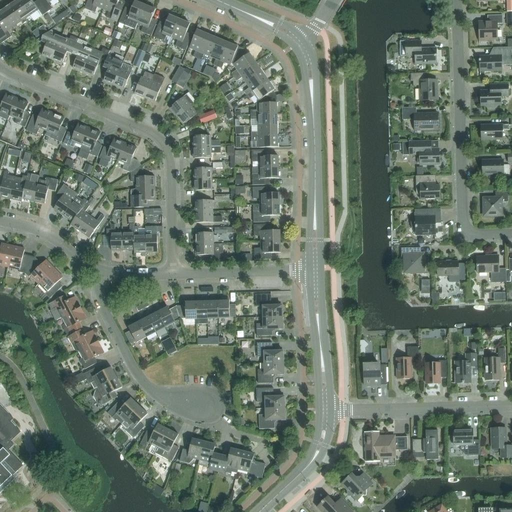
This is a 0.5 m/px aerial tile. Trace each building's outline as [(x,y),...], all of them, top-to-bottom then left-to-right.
[(18,0),(16,0),(9,5),(21,21),(29,15),(18,0)] [(31,0),(18,0),(29,15),(38,10),(42,16),(47,12),(39,1),(35,5),(31,0)] [(41,0),(39,1),(47,12),(52,9),(48,3),(51,0),(41,0)] [(103,9),(106,0),(88,0),(84,9),(95,13),(98,7),(103,9)] [(106,0),(103,9),(109,12),(106,18),(117,22),(122,10),(116,8),(119,0),(106,0)] [(138,24),(145,5),(135,1),(130,14),(124,11),(119,23),(135,30),(138,24)] [(9,5),(1,10),(12,27),(21,21),(9,5)] [(74,5),(69,8),(73,14),(78,11),(74,5)] [(155,10),(145,5),(138,24),(143,26),(141,32),(151,36),(156,25),(150,22),(155,10)] [(0,27),(0,28),(0,27),(0,41),(1,43),(12,36),(8,30),(12,27),(1,10),(0,10),(0,27)] [(48,15),(45,17),(50,25),(54,23),(48,15)] [(172,38),(180,20),(169,15),(164,28),(158,25),(153,37),(164,42),(166,35),(172,38)] [(497,24),(502,24),(502,15),(487,16),(487,22),(478,22),(479,41),(487,41),(487,40),(497,40),(497,24)] [(180,20),(172,38),(178,40),(175,46),(186,51),(191,39),(185,36),(190,24),(180,20)] [(42,34),(39,29),(34,33),(37,37),(42,34)] [(193,57),(197,59),(207,34),(197,30),(189,48),(195,51),(193,57)] [(51,31),(36,41),(46,45),(42,55),(52,60),(62,37),(53,33),(51,31)] [(204,54),(210,57),(217,39),(207,34),(197,59),(201,60),(204,54)] [(62,37),(52,60),(62,64),(67,54),(72,56),(79,39),(71,36),(69,40),(62,37)] [(79,39),(72,56),(77,58),(73,68),(83,72),(93,50),(86,47),(88,43),(79,39)] [(213,65),(217,67),(228,43),(217,39),(210,57),(216,59),(213,65)] [(421,41),(406,42),(400,42),(400,56),(415,56),(415,65),(436,64),(436,48),(421,49),(421,41)] [(230,65),(231,64),(238,47),(228,43),(217,67),(222,69),(224,63),(230,65)] [(148,45),(146,52),(152,55),(156,47),(149,44),(148,45)] [(231,74),(234,78),(256,63),(249,53),(248,55),(244,49),(244,50),(238,47),(231,64),(233,65),(237,70),(231,74)] [(497,56),(479,57),(480,72),(502,71),(501,65),(511,65),(511,48),(497,48),(497,56)] [(93,50),(83,72),(93,77),(98,66),(99,66),(102,64),(104,65),(108,55),(110,51),(103,49),(101,53),(93,50)] [(151,56),(145,54),(143,61),(148,63),(151,56)] [(104,65),(103,68),(108,70),(103,81),(114,85),(121,69),(123,63),(124,62),(108,55),(104,65)] [(136,57),(133,66),(138,68),(142,59),(136,57)] [(174,57),(172,63),(179,66),(182,60),(174,57)] [(121,69),(114,85),(124,89),(131,73),(133,69),(132,67),(123,63),(121,69)] [(242,78),(246,83),(262,72),(256,63),(234,78),(237,81),(242,78)] [(185,69),(180,67),(171,81),(176,84),(183,71),(185,69)] [(244,92),(247,96),(268,81),(262,72),(246,83),(249,88),(244,92)] [(141,78),(134,94),(145,98),(151,82),(154,77),(145,73),(143,78),(141,78)] [(215,74),(213,79),(216,83),(217,83),(221,76),(215,74)] [(420,101),(437,101),(437,80),(425,81),(425,74),(411,74),(411,81),(413,81),(413,86),(420,86),(420,101)] [(151,82),(145,98),(155,102),(162,86),(165,79),(155,75),(154,77),(151,82)] [(258,101),(259,103),(277,103),(277,101),(276,96),(277,96),(273,91),(275,90),(268,81),(247,96),(249,99),(255,96),(258,101)] [(224,85),(219,88),(223,95),(228,91),(224,85)] [(490,91),(480,92),(481,106),(501,105),(501,97),(508,97),(508,85),(497,85),(489,85),(490,91)] [(10,116),(17,98),(6,94),(2,105),(0,104),(0,117),(2,118),(3,113),(10,116)] [(186,94),(183,97),(170,108),(177,117),(190,106),(191,106),(194,103),(186,94)] [(17,98),(10,116),(17,119),(15,123),(25,128),(30,116),(24,114),(28,103),(17,98)] [(251,110),(251,115),(277,114),(277,103),(259,103),(257,104),(257,110),(251,110)] [(177,117),(184,126),(198,114),(191,106),(190,106),(177,117)] [(415,131),(438,130),(438,113),(423,114),(423,115),(416,115),(416,108),(402,108),(402,120),(414,120),(415,131)] [(46,131),(54,113),(43,109),(38,120),(32,117),(26,131),(37,135),(40,128),(46,131)] [(202,124),(217,118),(214,111),(199,117),(202,124)] [(54,113),(46,131),(53,134),(51,138),(61,143),(66,131),(60,129),(65,118),(54,113)] [(257,119),(258,126),(277,125),(277,114),(251,115),(251,120),(257,119)] [(76,143),(82,146),(90,128),(79,124),(74,135),(68,132),(63,144),(74,148),(76,143)] [(251,132),(251,137),(278,136),(277,125),(258,126),(258,132),(251,132)] [(481,125),(482,140),(502,140),(502,130),(509,130),(509,125),(481,125)] [(96,144),(100,133),(90,128),(82,146),(81,151),(87,154),(97,158),(102,146),(96,144)] [(193,147),(221,147),(221,143),(219,140),(210,141),(210,136),(193,136),(193,147)] [(278,136),(251,137),(251,142),(258,141),(258,148),(278,148),(278,136)] [(111,158),(118,161),(126,143),(114,139),(110,150),(104,147),(99,159),(110,163),(111,158)] [(409,142),(403,142),(403,144),(403,151),(403,156),(409,155),(420,155),(420,165),(439,165),(439,149),(431,150),(430,141),(423,142),(409,142)] [(126,143),(118,161),(124,164),(122,170),(130,173),(141,166),(138,161),(132,159),(137,148),(126,143)] [(221,147),(193,147),(194,159),(211,158),(211,154),(221,154),(221,147)] [(259,162),(259,168),(278,167),(278,156),(265,156),(265,150),(252,151),(252,162),(259,162)] [(246,161),(245,151),(235,151),(235,156),(235,162),(246,161)] [(483,175),(503,175),(503,174),(509,174),(509,165),(503,165),(503,160),(482,160),(483,175)] [(88,164),(85,172),(90,174),(94,166),(88,164)] [(141,166),(130,173),(131,183),(136,182),(136,190),(155,189),(155,177),(143,177),(143,168),(141,166)] [(278,167),(259,168),(259,174),(252,174),(253,186),(265,185),(265,179),(279,179),(278,167)] [(194,169),(194,180),(212,179),(211,168),(194,169)] [(10,201),(15,177),(8,175),(9,172),(5,171),(0,191),(0,196),(10,199),(10,201)] [(22,199),(33,201),(33,203),(37,184),(30,182),(32,174),(28,174),(27,177),(22,199)] [(244,175),(236,176),(236,187),(242,187),(242,185),(244,185),(244,175)] [(22,179),(15,177),(10,201),(11,199),(22,202),(22,199),(27,177),(23,176),(22,179)] [(420,200),(440,199),(440,186),(436,186),(436,176),(415,176),(416,194),(420,198),(420,200)] [(58,181),(50,179),(46,178),(45,181),(39,180),(38,184),(37,184),(33,203),(34,201),(45,204),(48,190),(56,192),(58,181)] [(87,178),(83,183),(89,187),(93,182),(87,178)] [(212,179),(194,180),(194,191),(212,190),(212,179)] [(78,195),(72,190),(69,188),(64,185),(57,194),(56,197),(60,200),(54,209),(63,216),(77,196),(78,195)] [(260,199),(260,205),(279,205),(279,193),(266,194),(265,187),(253,188),(253,199),(260,199)] [(131,208),(144,208),(143,201),(156,201),(155,189),(136,190),(136,197),(131,197),(131,208)] [(483,198),(484,216),(502,216),(501,203),(508,202),(507,192),(495,192),(495,198),(483,198)] [(63,216),(72,222),(73,222),(86,204),(88,201),(84,199),(83,201),(77,196),(63,216)] [(195,201),(195,212),(212,212),(212,200),(195,201)] [(73,222),(72,222),(71,225),(80,231),(90,217),(85,213),(89,206),(86,204),(73,222)] [(279,205),(260,205),(260,211),(253,211),(254,223),(266,222),(266,216),(280,216),(279,205)] [(439,217),(441,217),(440,209),(415,210),(415,218),(411,221),(411,228),(415,228),(415,235),(436,235),(435,223),(439,223),(439,217)] [(195,223),(213,223),(222,223),(222,217),(213,217),(212,212),(195,212),(195,223)] [(90,217),(80,231),(90,238),(105,217),(101,215),(96,221),(90,217)] [(129,232),(122,233),(123,251),(134,250),(135,250),(134,227),(134,224),(129,224),(129,232)] [(123,251),(122,233),(115,233),(115,225),(110,225),(110,229),(111,235),(111,251),(123,251)] [(260,236),(261,242),(280,242),(280,231),(267,231),(266,225),(254,225),(254,236),(260,236)] [(134,253),(142,253),(142,257),(146,257),(146,254),(146,253),(145,235),(138,235),(138,227),(134,227),(135,250),(134,250),(134,253)] [(158,253),(157,227),(152,227),(152,235),(145,235),(146,253),(158,253)] [(196,233),(196,244),(213,244),(213,233),(196,233)] [(280,242),(261,242),(261,248),(254,249),(254,260),(267,260),(267,254),(281,253),(280,242)] [(0,265),(8,268),(13,246),(1,244),(0,249),(0,265)] [(213,244),(196,244),(196,256),(213,255),(214,255),(221,255),(221,254),(220,244),(213,244)] [(13,246),(8,268),(20,270),(19,273),(26,274),(33,260),(23,258),(25,249),(13,246)] [(405,274),(424,273),(424,270),(423,254),(421,254),(421,248),(401,248),(401,262),(404,262),(405,274)] [(491,283),(506,283),(506,269),(499,269),(498,256),(490,256),(490,257),(476,257),(477,273),(491,273),(491,283)] [(33,260),(26,274),(29,277),(31,276),(39,284),(54,269),(46,260),(39,267),(33,260)] [(437,276),(449,276),(449,283),(459,282),(459,280),(465,280),(465,264),(458,264),(458,262),(437,262),(437,276)] [(54,269),(39,284),(47,292),(45,294),(50,299),(62,287),(57,283),(63,278),(54,269)] [(263,307),(263,318),(282,317),(282,306),(271,306),(271,294),(256,295),(256,307),(263,307)] [(61,298),(50,303),(48,304),(51,310),(50,311),(55,321),(62,318),(81,308),(78,303),(77,303),(75,298),(64,303),(61,298)] [(208,319),(219,319),(218,302),(213,302),(213,299),(207,300),(208,319)] [(218,302),(219,319),(230,318),(236,318),(235,305),(229,305),(229,299),(223,299),(223,302),(218,302)] [(177,306),(180,319),(186,319),(186,320),(197,319),(197,302),(192,302),(192,300),(185,300),(185,306),(177,306)] [(208,319),(207,300),(201,300),(201,302),(197,302),(197,319),(197,324),(208,324),(208,319)] [(158,312),(166,328),(175,322),(175,321),(180,319),(177,306),(169,310),(166,305),(161,308),(162,310),(158,312)] [(83,314),(81,308),(62,318),(65,324),(62,326),(67,336),(78,330),(75,325),(86,319),(83,314)] [(156,333),(166,328),(158,312),(153,315),(152,312),(147,315),(156,333)] [(146,338),(156,333),(147,315),(142,318),(143,320),(138,322),(146,338)] [(257,324),(257,329),(257,336),(272,336),(272,329),(282,329),(282,317),(263,318),(263,324),(257,324)] [(136,343),(146,338),(138,322),(134,325),(133,323),(127,325),(130,331),(125,334),(131,345),(136,342),(136,343)] [(68,337),(75,350),(76,351),(78,352),(79,352),(80,352),(98,342),(96,337),(95,337),(92,331),(82,337),(79,332),(68,337)] [(98,342),(80,352),(83,358),(80,360),(85,369),(96,364),(93,358),(103,353),(101,348),(101,347),(98,342)] [(264,357),(264,363),(283,363),(283,351),(272,351),(272,343),(257,343),(257,357),(264,357)] [(174,344),(165,349),(168,356),(177,351),(174,344)] [(397,379),(411,379),(411,360),(419,360),(418,347),(407,347),(408,358),(396,359),(397,379)] [(486,381),(499,380),(499,364),(505,363),(505,349),(498,349),(498,358),(485,359),(486,381)] [(452,383),(471,383),(471,366),(477,366),(476,354),(466,355),(466,362),(455,362),(455,383),(452,383)] [(426,364),(426,384),(440,384),(439,378),(447,378),(446,361),(439,361),(439,363),(426,364)] [(283,363),(264,363),(264,370),(258,370),(258,384),(273,383),(273,375),(284,375),(283,363)] [(371,363),(364,363),(364,386),(380,386),(380,385),(387,385),(386,365),(380,365),(371,365),(371,363)] [(82,373),(73,378),(76,384),(87,379),(89,384),(91,383),(94,389),(117,377),(111,367),(98,374),(95,368),(84,374),(82,373)] [(99,407),(112,400),(118,397),(115,391),(122,388),(117,377),(94,389),(95,391),(94,397),(99,407)] [(265,402),(266,409),(285,408),(284,397),(274,397),(273,388),(256,389),(257,403),(265,402)] [(117,420),(122,424),(139,406),(131,398),(121,409),(116,404),(107,413),(116,421),(117,420)] [(0,493),(14,480),(12,479),(14,477),(13,476),(21,468),(20,466),(22,464),(9,450),(14,445),(11,442),(19,434),(17,432),(19,430),(11,422),(12,421),(10,419),(12,417),(0,404),(0,493)] [(139,406),(122,424),(127,429),(125,430),(133,438),(142,429),(138,425),(148,414),(139,406)] [(285,408),(266,409),(266,415),(259,415),(260,429),(275,429),(274,420),(285,420),(285,408)] [(140,445),(150,450),(149,452),(155,456),(156,454),(157,452),(157,451),(168,429),(158,424),(151,437),(146,434),(140,445)] [(511,445),(506,446),(506,428),(488,429),(491,429),(492,449),(501,449),(501,458),(511,457),(511,445)] [(157,452),(156,454),(172,462),(177,451),(172,448),(179,435),(168,429),(157,451),(157,452)] [(452,443),(458,449),(461,445),(468,445),(468,456),(480,455),(480,440),(473,440),(472,429),(453,430),(454,441),(452,443)] [(439,460),(438,430),(426,431),(426,439),(412,439),(413,453),(426,453),(426,460),(439,460)] [(365,432),(366,462),(379,462),(379,457),(390,457),(389,451),(407,450),(407,436),(406,436),(406,437),(395,437),(395,436),(379,437),(378,432),(365,432)] [(183,449),(180,462),(189,464),(194,459),(199,460),(204,442),(192,439),(189,451),(183,449)] [(199,460),(198,465),(209,468),(209,469),(216,471),(217,471),(221,455),(213,453),(215,445),(204,442),(199,460)] [(221,455),(217,471),(218,471),(228,474),(231,474),(232,473),(237,474),(238,470),(242,452),(231,449),(229,457),(221,455)] [(242,452),(238,470),(249,473),(248,475),(262,478),(265,464),(252,461),(254,454),(242,452)] [(352,474),(341,484),(348,491),(348,496),(352,496),(357,501),(362,496),(362,497),(364,496),(366,496),(366,489),(372,483),(363,474),(359,478),(355,478),(352,474)] [(160,487),(157,492),(162,495),(165,490),(160,487)] [(353,511),(343,501),(337,507),(328,497),(323,501),(321,502),(322,503),(317,507),(321,511),(353,511)]
